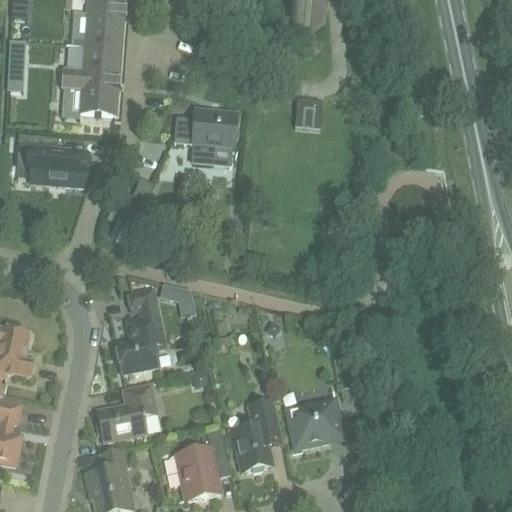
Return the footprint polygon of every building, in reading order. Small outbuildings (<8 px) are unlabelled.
[(34,0),(13,0),(13,22),(34,23),(34,0)] [(62,73),(61,94),(63,94),(82,95),(80,118),(115,120),(117,94),(120,94),(120,93),(119,93),(119,86),(121,86),(121,85),(118,84),(123,23),(125,23),(126,22),(124,22),(125,14),(126,15),(126,13),(123,13),(124,0),(89,0),(85,50),(85,51),(84,74),(62,73)] [(298,32),(301,33),(305,33),(308,33),(311,33),(314,32),(317,30),(320,28),(322,25),(324,23),(325,19),(326,16),(326,13),(326,10),(325,6),(324,3),(322,1),(321,0),(290,0),(290,1),(288,4),(287,7),(286,10),(286,14),(286,17),(287,20),(288,23),(290,26),(293,28),(295,30),(298,32)] [(231,3),(230,18),(241,19),(242,4),(231,3)] [(10,46),(7,96),(23,97),(26,46),(10,46)] [(321,109),(296,106),(293,133),(318,136),(321,109)] [(174,142),(174,147),(193,148),(193,149),(194,149),(193,158),(192,168),(211,169),(211,167),(212,150),(231,152),(233,124),(219,123),(220,120),(211,119),(206,119),(196,118),(195,125),(176,123),(174,142)] [(18,140),(17,153),(33,154),(30,187),(49,189),(65,190),(84,192),(85,176),(86,176),(86,172),(85,172),(87,156),(57,154),(58,143),(18,140)] [(173,305),(176,293),(176,292),(172,291),(162,288),(162,289),(159,302),(173,305)] [(143,315),(144,324),(127,328),(131,347),(115,350),(121,379),(158,371),(154,355),(164,353),(157,321),(151,293),(128,298),(132,318),(143,315)] [(30,338),(0,331),(0,381),(7,383),(8,378),(31,383),(34,367),(25,365),(30,338)] [(210,391),(207,376),(192,380),(195,394),(210,391)] [(97,417),(99,424),(97,425),(95,427),(98,438),(100,440),(102,439),(104,449),(147,439),(144,426),(147,426),(147,423),(158,420),(151,392),(123,398),(126,411),(97,417)] [(343,444),(335,405),(286,416),(294,455),(343,444)] [(0,467),(15,471),(21,441),(7,439),(9,427),(16,428),(20,411),(0,407),(0,467)] [(273,471),(269,454),(283,451),(273,407),(248,412),(252,432),(229,437),(232,452),(236,455),(241,478),(250,476),(254,478),(262,477),(264,473),(273,471)] [(186,506),(201,503),(204,505),(205,502),(221,499),(215,473),(228,471),(220,434),(206,437),(209,453),(176,461),(186,506)] [(129,471),(126,454),(101,459),(104,476),(85,480),(90,505),(92,504),(94,511),(132,511),(123,473),(129,471)]
